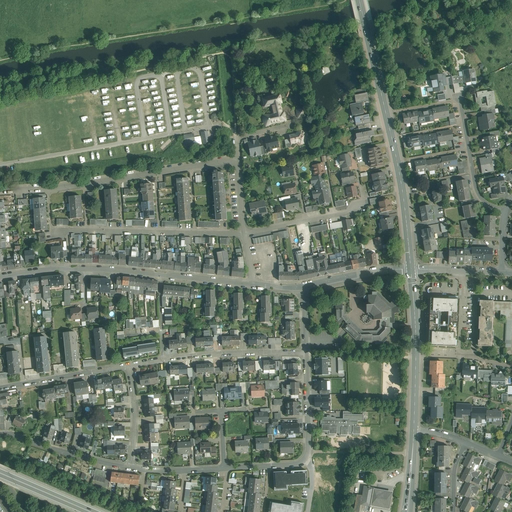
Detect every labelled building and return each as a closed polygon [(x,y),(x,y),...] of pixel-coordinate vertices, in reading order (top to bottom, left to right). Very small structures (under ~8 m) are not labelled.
[(474,69),(464,71),(464,76),(459,77),(460,81),(465,81),(466,83),(475,81),(474,69)] [(444,74),(430,76),(431,80),(433,91),(433,93),(444,91),(443,86),(442,84),(447,84),(446,78),(445,78),(444,74)] [(363,89),(359,90),(356,91),(355,93),(358,105),(362,104),(362,107),(368,106),(365,90),(363,89)] [(480,108),(494,105),(496,105),(493,91),(487,92),(487,91),(476,93),(476,94),(474,94),(476,105),(478,105),(479,108),(480,108)] [(282,113),(280,103),(281,103),(280,95),(262,99),(264,107),(272,105),(274,115),(267,116),(270,124),(271,124),(285,120),(284,112),(282,113)] [(362,104),(352,106),(356,126),(359,125),(360,129),(358,129),(359,131),(364,130),(363,124),(370,123),(368,115),(363,116),(362,114),(364,114),(362,104)] [(447,107),(432,109),(432,110),(434,119),(448,116),(448,114),(447,107)] [(303,109),(297,111),(298,118),(305,116),(303,109)] [(432,110),(417,113),(419,121),(419,122),(434,120),(434,119),(432,110)] [(414,113),(412,113),(410,113),(412,122),(413,122),(417,121),(417,122),(417,121),(419,121),(417,113),(417,112),(414,113)] [(406,114),(402,115),(404,124),(406,123),(406,124),(406,123),(410,123),(412,122),(410,113),(408,114),(406,114)] [(485,115),(483,116),(483,117),(478,118),(480,126),(482,125),(483,130),(487,130),(488,130),(489,129),(489,128),(494,127),(493,122),(494,122),(492,114),(485,115)] [(372,131),(364,132),(364,130),(359,131),(359,134),(357,134),(358,138),(356,138),(354,141),(355,145),(356,144),(356,145),(371,142),(370,138),(369,138),(368,136),(373,135),(373,131),(372,131)] [(451,130),(436,133),(436,134),(438,142),(453,140),(452,138),(451,130)] [(301,131),(298,132),(298,134),(289,136),(290,140),(291,144),(293,143),(301,141),(304,143),(307,138),(306,135),(301,131)] [(422,137),(423,145),(423,146),(427,145),(427,144),(434,143),(435,144),(438,143),(438,142),(436,134),(422,137)] [(422,136),(407,139),(408,148),(423,145),(422,137),(422,136)] [(490,137),(487,137),(487,138),(481,139),(482,145),(496,142),(495,136),(490,137)] [(272,137),(269,137),(269,138),(265,139),(266,146),(267,152),(268,152),(272,151),(271,147),(274,147),(274,148),(278,147),(276,137),(272,138),(272,137)] [(290,140),(285,141),(286,148),(290,148),(293,143),(291,144),(290,140)] [(258,141),(248,143),(250,154),(252,155),(253,154),(254,153),(260,151),(259,147),(258,141)] [(379,148),(367,150),(371,168),(383,166),(381,158),(382,158),(381,155),(379,148)] [(348,154),(340,156),(341,159),(339,160),(340,165),(342,165),(343,168),(349,167),(351,167),(348,154)] [(456,155),(441,158),(441,159),(442,167),(457,165),(457,163),(456,155)] [(486,158),(479,159),(480,164),(481,164),(483,173),(493,171),(491,157),(486,158)] [(436,161),(433,161),(432,161),(426,162),(426,163),(428,170),(428,171),(443,168),(442,167),(441,159),(437,160),(436,161)] [(423,161),(415,163),(416,172),(417,172),(428,170),(426,163),(423,163),(423,161)] [(322,164),(313,166),(315,177),(323,175),(323,176),(324,175),(322,164)] [(292,166),(282,168),(284,177),(294,175),(292,166)] [(223,173),(217,173),(217,172),(216,171),(214,171),(214,172),(214,173),(212,173),(212,182),(213,182),(224,181),(223,173)] [(376,174),(370,175),(372,183),(373,183),(385,180),(384,172),(382,173),(376,174)] [(353,173),(341,175),(342,183),(350,181),(354,181),(353,173)] [(315,177),(310,178),(312,185),(315,184),(317,191),(325,189),(323,176),(323,175),(315,177)] [(501,178),(489,180),(490,186),(504,183),(503,181),(503,177),(501,178)] [(188,178),(176,179),(177,188),(188,187),(188,178)] [(385,180),(373,183),(374,185),(373,185),(374,190),(375,190),(375,193),(377,193),(387,191),(386,187),(387,187),(387,183),(386,184),(385,180)] [(466,180),(456,182),(460,201),(463,201),(469,200),(470,199),(466,180)] [(224,181),(213,182),(214,206),(225,205),(224,181)] [(504,183),(490,186),(490,188),(493,187),(495,194),(496,194),(505,192),(504,183)] [(148,184),(145,184),(145,185),(141,185),(141,194),(143,194),(152,193),(152,184),(148,184)] [(291,185),(284,186),(284,187),(285,194),(296,192),(294,184),(291,185)] [(188,187),(177,188),(178,196),(189,195),(188,187)] [(355,187),(347,188),(349,198),(356,197),(355,193),(356,193),(356,192),(355,187)] [(317,191),(312,192),(313,199),(318,198),(320,205),(320,204),(329,203),(330,203),(327,189),(325,189),(317,191)] [(116,190),(105,191),(106,205),(117,204),(116,190)] [(440,190),(431,193),(434,203),(443,200),(440,190)] [(152,193),(143,194),(144,203),(153,202),(152,193)] [(189,195),(178,196),(178,204),(190,204),(189,195)] [(290,200),(285,201),(285,204),(283,206),(286,208),(287,211),(289,210),(293,212),(295,209),(299,208),(297,198),(290,200)] [(387,200),(383,200),(384,202),(379,203),(380,208),(379,208),(380,211),(381,211),(381,213),(388,211),(391,211),(389,201),(387,201),(387,200)] [(144,203),(142,203),(143,211),(144,211),(154,211),(153,202),(144,203)] [(264,202),(249,204),(251,213),(251,214),(251,215),(252,215),(252,216),(266,213),(264,202)] [(81,203),(70,204),(70,211),(81,211),(81,203)] [(117,204),(106,205),(107,220),(118,219),(117,204)] [(190,204),(178,204),(179,213),(190,212),(190,204)] [(225,205),(214,206),(216,221),(226,220),(225,205)] [(430,205),(419,207),(422,222),(433,220),(430,205)] [(464,207),(463,207),(465,219),(466,218),(465,217),(475,216),(475,217),(476,217),(473,205),(470,206),(464,207)] [(81,211),(70,211),(71,219),(82,218),(81,211)] [(154,211),(144,211),(144,213),(141,213),(141,216),(141,217),(141,218),(141,219),(142,219),(144,219),(154,219),(154,211)] [(190,212),(179,213),(180,221),(190,220),(190,216),(190,212)] [(45,214),(34,215),(35,223),(46,222),(45,214)] [(494,216),(484,216),(484,236),(494,236),(494,233),(494,220),(494,217),(494,216)] [(383,219),(380,220),(383,231),(393,229),(392,224),(391,218),(390,218),(383,219)] [(349,220),(342,221),(344,230),(350,229),(350,226),(349,220)] [(46,222),(35,223),(36,231),(47,230),(46,222)] [(324,225),(311,228),(312,233),(325,231),(324,225)] [(432,229),(421,231),(422,235),(421,237),(423,238),(423,242),(434,240),(434,239),(433,240),(432,234),(433,234),(432,229)] [(273,235),(253,239),(254,245),(274,241),(274,240),(273,235)] [(434,240),(423,242),(425,252),(436,250),(434,240)] [(492,250),(472,249),(472,251),(471,260),(492,260),(492,250)] [(33,251),(24,252),(25,262),(35,261),(34,257),(35,257),(34,255),(33,251)] [(132,251),(131,258),(129,258),(129,266),(137,267),(138,259),(135,258),(136,252),(132,251)] [(375,253),(371,254),(371,252),(367,252),(369,266),(377,265),(375,253)] [(456,252),(449,252),(448,259),(448,262),(456,263),(456,261),(456,252)] [(325,253),(303,258),(305,266),(307,266),(306,261),(311,260),(319,258),(326,257),(325,253)] [(364,259),(360,260),(360,258),(359,253),(356,254),(356,255),(359,268),(366,267),(364,259)] [(356,254),(353,254),(350,256),(351,261),(353,269),(359,268),(356,255),(356,254)] [(8,261),(7,261),(7,262),(8,270),(15,269),(14,256),(13,256),(13,261),(11,261),(8,261)] [(319,258),(322,276),(329,275),(328,267),(326,257),(319,258)] [(322,276),(319,258),(311,260),(315,278),(322,276)] [(315,278),(311,260),(306,261),(307,266),(308,271),(306,271),(308,279),(315,278)] [(350,262),(347,262),(347,261),(344,262),(344,263),(345,271),(352,270),(350,262)] [(331,266),(328,267),(329,275),(339,272),(337,264),(331,266)] [(297,273),(294,273),(294,270),(295,270),(294,266),(290,266),(292,273),(292,281),(299,280),(297,273)] [(300,273),(297,273),(299,280),(301,280),(308,279),(306,271),(305,271),(300,273)] [(63,275),(49,277),(50,287),(64,286),(63,275)] [(82,275),(74,275),(74,284),(76,284),(76,290),(81,291),(81,284),(82,284),(82,275)] [(49,277),(41,278),(42,286),(46,285),(46,287),(50,287),(49,277)] [(38,278),(30,279),(30,287),(33,287),(39,286),(38,278)] [(30,289),(30,287),(30,279),(22,281),(22,284),(21,284),(22,290),(24,290),(30,289)] [(100,280),(91,279),(90,286),(90,290),(91,290),(99,291),(100,280)] [(110,280),(100,280),(99,291),(99,292),(105,292),(105,293),(110,293),(110,291),(110,280)] [(16,281),(8,282),(9,289),(10,294),(14,294),(14,288),(17,288),(16,281)] [(174,287),(164,286),(163,290),(162,291),(162,293),(162,294),(163,294),(163,295),(167,295),(167,297),(171,297),(172,295),(173,295),(174,287)] [(390,304),(378,292),(372,293),(372,295),(368,295),(368,296),(364,296),(364,299),(368,299),(368,306),(367,306),(366,306),(366,313),(368,313),(368,315),(369,315),(372,318),(372,319),(373,319),(373,320),(380,320),(380,324),(381,323),(381,328),(390,328),(392,328),(392,327),(392,323),(394,323),(394,313),(398,313),(398,306),(393,301),(390,304)] [(430,297),(428,345),(457,346),(459,299),(430,297)] [(294,299),(287,300),(286,298),(283,298),(282,300),(282,306),(283,307),(285,307),(285,312),(293,312),(294,312),(294,299)] [(511,315),(511,302),(494,301),(493,310),(501,310),(500,316),(506,316),(506,319),(511,320),(511,315)] [(342,303),(337,304),(337,306),(336,306),(336,314),(335,314),(335,320),(339,324),(343,320),(346,322),(348,320),(344,317),(344,314),(346,314),(345,306),(342,306),(342,303)] [(97,308),(88,309),(89,313),(88,313),(88,318),(89,318),(94,318),(98,318),(97,308)] [(80,309),(70,310),(71,311),(70,313),(70,315),(71,316),(72,319),(81,318),(81,314),(80,309)] [(294,322),(286,322),(286,327),(281,327),(282,331),(283,331),(294,331),(294,322)] [(350,335),(357,328),(351,323),(349,325),(348,324),(343,329),(350,335)] [(104,328),(93,329),(95,345),(106,344),(104,328)] [(357,328),(350,335),(358,343),(362,343),(361,341),(362,333),(357,328)] [(362,333),(361,341),(375,341),(375,344),(382,344),(387,339),(385,337),(390,332),(390,328),(381,328),(381,329),(377,333),(362,333)] [(238,330),(230,331),(230,337),(231,346),(240,345),(239,337),(238,337),(238,330)] [(294,331),(283,331),(283,336),(286,335),(286,340),(295,339),(294,331)] [(65,351),(77,350),(76,342),(77,342),(76,339),(75,332),(63,333),(65,351)] [(186,339),(181,340),(181,334),(177,334),(177,340),(178,349),(186,348),(186,339)] [(36,356),(48,355),(47,347),(48,347),(47,344),(46,337),(34,338),(36,356)] [(230,337),(222,337),(222,346),(231,346),(230,337)] [(257,337),(249,337),(249,345),(257,345),(257,337)] [(266,337),(257,337),(257,345),(266,345),(266,337)] [(204,338),(195,339),(195,347),(204,347),(204,338)] [(210,338),(204,338),(204,347),(213,346),(212,338),(210,338)] [(177,340),(168,341),(169,350),(178,349),(177,340)] [(106,344),(95,345),(97,361),(108,360),(106,344)] [(138,347),(139,354),(156,352),(155,344),(138,346),(138,347)] [(139,354),(138,347),(123,350),(124,358),(139,355),(139,354)] [(77,350),(65,351),(67,368),(78,367),(78,359),(78,357),(77,357),(77,350)] [(8,363),(19,362),(18,351),(14,352),(7,353),(8,363)] [(48,355),(36,356),(38,373),(49,372),(49,364),(49,361),(48,362),(48,355)] [(328,358),(315,359),(315,365),(314,365),(314,364),(314,370),(315,370),(316,375),(315,375),(315,376),(328,375),(328,359),(328,358)] [(433,375),(442,375),(442,362),(430,361),(430,375),(433,375)] [(19,362),(8,363),(9,373),(20,372),(19,362)] [(204,364),(196,365),(196,369),(196,374),(205,373),(204,364)] [(213,364),(204,364),(205,373),(214,373),(213,364)] [(187,365),(178,366),(179,375),(187,374),(187,365)] [(178,366),(169,366),(170,375),(179,375),(178,366)] [(492,370),(478,370),(478,378),(486,378),(486,381),(492,381),(492,374),(492,370)] [(500,374),(492,374),(492,381),(491,385),(492,385),(493,385),(499,386),(499,385),(500,385),(500,386),(505,386),(506,374),(503,374),(503,372),(501,372),(500,374)] [(157,373),(148,375),(150,384),(159,383),(157,373)] [(148,375),(139,376),(141,386),(150,384),(148,375)] [(442,375),(433,375),(432,387),(435,388),(441,388),(444,388),(444,375),(442,375)] [(112,377),(103,379),(104,389),(113,387),(112,381),(112,377)] [(103,379),(94,381),(95,390),(104,389),(103,379)] [(121,379),(112,381),(113,387),(114,391),(123,389),(121,379)] [(277,381),(265,381),(265,383),(266,390),(278,389),(277,381)] [(326,381),(315,382),(315,385),(314,385),(314,388),(315,388),(315,391),(326,390),(326,381)] [(87,382),(80,383),(82,394),(88,393),(87,382)] [(80,383),(74,384),(76,395),(82,394),(80,383)] [(67,385),(54,387),(55,389),(56,395),(64,394),(64,393),(68,392),(67,385)] [(263,386),(251,387),(252,397),(264,396),(263,386)] [(231,388),(231,399),(234,399),(235,398),(238,398),(241,398),(241,394),(241,391),(241,388),(240,388),(231,388)] [(55,389),(43,390),(44,394),(43,394),(43,397),(44,397),(45,400),(56,398),(56,395),(55,389)] [(189,389),(174,390),(175,394),(174,394),(174,401),(175,401),(175,400),(179,400),(179,401),(181,400),(181,402),(182,402),(182,400),(189,400),(189,389)] [(215,390),(202,390),(203,400),(215,400),(215,390)] [(435,397),(429,397),(429,407),(431,407),(431,418),(442,418),(442,407),(439,407),(440,398),(440,397),(435,397)] [(328,398),(315,398),(315,403),(316,403),(316,407),(328,407),(328,398)] [(153,399),(144,399),(145,408),(154,407),(153,399)] [(298,403),(287,403),(287,416),(298,416),(298,411),(300,411),(300,407),(298,407),(298,403)] [(472,405),(457,404),(457,417),(462,418),(463,413),(472,414),(472,408),(472,405)] [(154,407),(145,408),(145,417),(155,416),(154,412),(159,412),(158,407),(154,407)] [(124,408),(114,409),(114,417),(124,417),(124,408)] [(487,408),(472,408),(472,414),(472,418),(476,418),(476,423),(481,423),(482,419),(486,419),(487,411),(487,408)] [(493,412),(487,411),(486,419),(486,422),(493,422),(493,423),(501,423),(501,426),(502,417),(502,412),(496,412),(496,410),(493,410),(493,412)] [(260,413),(255,413),(255,422),(267,422),(267,413),(260,413)] [(25,420),(16,416),(12,423),(16,425),(21,428),(25,420)] [(349,419),(335,419),(335,418),(331,418),(331,416),(327,416),(327,417),(322,417),(322,421),(320,420),(320,425),(322,425),(321,431),(329,431),(329,434),(336,434),(336,433),(341,433),(341,435),(348,436),(348,433),(352,433),(352,434),(360,435),(360,427),(357,427),(357,421),(349,421),(349,419)] [(182,417),(176,417),(176,418),(175,418),(175,429),(184,428),(184,429),(185,429),(185,428),(189,428),(189,423),(189,417),(188,417),(182,417)] [(210,418),(195,419),(196,423),(196,429),(197,429),(210,428),(210,418)] [(156,424),(144,425),(145,433),(154,432),(154,429),(159,428),(159,424),(163,423),(163,422),(156,423),(156,424)] [(299,424),(281,424),(281,434),(299,434),(299,424)] [(55,429),(46,427),(44,437),(52,439),(55,430),(55,429)] [(124,427),(114,427),(115,435),(124,435),(124,427)] [(71,434),(63,432),(60,442),(69,444),(71,434)] [(154,432),(145,433),(146,442),(155,441),(154,432)] [(90,439),(82,437),(80,447),(88,449),(90,439)] [(268,439),(256,439),(256,449),(264,448),(264,449),(268,449),(269,448),(268,442),(268,439)] [(248,441),(235,442),(236,452),(248,451),(248,441)] [(286,442),(286,443),(280,444),(280,445),(280,453),(294,453),(293,443),(290,443),(290,442),(286,442)] [(191,443),(177,444),(177,454),(191,453),(191,446),(191,443)] [(200,443),(200,444),(200,453),(211,453),(211,456),(216,455),(216,447),(211,448),(210,443),(200,443)] [(125,445),(115,446),(115,454),(125,454),(125,445)] [(449,447),(438,446),(438,457),(449,457),(449,454),(449,447)] [(152,459),(151,451),(141,451),(141,459),(145,459),(152,459)] [(477,458),(469,454),(463,466),(467,468),(475,472),(478,465),(479,465),(482,460),(477,458)] [(449,457),(438,457),(438,467),(439,467),(445,467),(448,467),(448,460),(449,460),(449,457)] [(475,472),(467,468),(461,479),(467,482),(469,483),(472,477),(475,478),(473,482),(479,485),(481,480),(477,478),(480,474),(475,472)] [(287,471),(274,472),(275,490),(287,489),(287,485),(308,484),(307,470),(291,471),(292,476),(287,476),(287,471)] [(511,478),(511,475),(501,470),(495,482),(499,484),(503,486),(506,479),(511,482),(511,478)] [(119,473),(112,472),(110,482),(117,483),(119,473)] [(126,474),(119,473),(117,483),(124,484),(126,474)] [(439,473),(435,473),(435,483),(446,483),(446,482),(445,482),(446,473),(445,473),(439,473)] [(133,474),(126,474),(124,484),(131,484),(133,474)] [(140,475),(133,474),(131,484),(138,485),(140,475)] [(97,475),(94,475),(93,480),(104,483),(106,478),(103,477),(100,476),(97,475)] [(216,478),(206,477),(205,484),(207,484),(215,485),(216,478)] [(260,480),(250,478),(250,479),(246,478),(245,484),(250,484),(249,486),(259,487),(260,480)] [(175,482),(165,481),(164,488),(166,488),(174,489),(175,482)] [(469,483),(467,482),(461,494),(467,497),(469,498),(472,492),(476,494),(479,489),(469,483)] [(446,483),(435,483),(435,493),(436,493),(442,493),(445,493),(445,485),(446,485),(446,483)] [(215,485),(207,484),(206,491),(208,492),(216,493),(217,486),(215,485)] [(503,486),(499,484),(493,495),(497,497),(501,499),(504,493),(509,495),(511,490),(503,486)] [(259,487),(249,486),(249,493),(251,493),(258,494),(259,487)] [(374,488),(364,486),(362,496),(360,505),(371,507),(371,506),(374,489),(374,488)] [(174,489),(166,488),(165,495),(176,496),(176,489),(174,489)] [(393,492),(374,489),(371,506),(389,510),(393,492)] [(216,493),(208,492),(207,498),(217,500),(218,493),(216,493)] [(258,494),(251,493),(250,500),(260,501),(260,494),(258,494)] [(176,496),(165,495),(165,502),(175,503),(176,496)] [(362,496),(357,495),(354,511),(353,511),(358,511),(360,505),(362,496)] [(469,498),(467,497),(461,509),(466,511),(469,511),(472,507),(476,509),(479,503),(469,498)] [(501,499),(497,497),(491,509),(495,511),(500,511),(505,502),(501,499)] [(217,500),(207,498),(207,505),(217,507),(217,500)] [(260,501),(250,500),(246,499),(245,499),(244,506),(245,506),(249,507),(259,508),(260,501)] [(273,503),(270,511),(300,511),(302,503),(291,501),(290,507),(286,506),(286,505),(273,503)] [(175,503),(165,502),(164,509),(168,509),(174,510),(175,503)]
